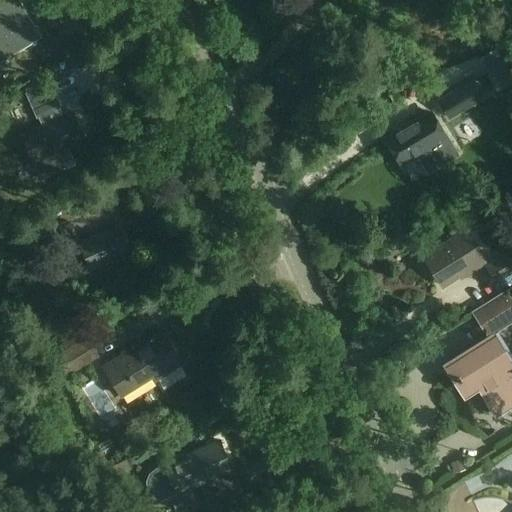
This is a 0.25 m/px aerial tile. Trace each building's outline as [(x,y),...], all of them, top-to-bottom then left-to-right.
[(0,61),(42,37),(19,0),(9,0),(0,5),(0,61)] [(75,164),(68,148),(85,140),(73,112),(58,118),(55,110),(62,107),(50,82),(25,93),(37,118),(38,117),(42,125),(22,134),(42,179),(75,164)] [(448,92),(449,114),(503,111),(502,94),(471,96),(470,90),(448,92)] [(421,162),(435,154),(423,133),(432,128),(431,126),(437,122),(433,115),(426,119),(426,117),(417,123),(415,121),(386,139),(401,163),(416,154),(421,162)] [(71,223),(48,233),(53,244),(76,234),(71,223)] [(92,270),(91,269),(91,268),(111,259),(117,272),(138,263),(120,225),(79,244),(83,251),(69,258),(78,277),(92,270)] [(469,272),(485,262),(465,231),(423,257),(442,286),(468,270),(469,272)] [(511,250),(486,267),(495,281),(511,269),(511,250)] [(474,312),(488,334),(511,319),(511,302),(506,292),(474,312)] [(138,349),(135,346),(134,346),(134,347),(103,366),(121,395),(153,375),(155,380),(183,363),(162,330),(155,334),(153,333),(145,338),(147,343),(138,349)] [(98,355),(87,337),(55,356),(66,375),(98,355)] [(492,337),(449,364),(466,392),(477,385),(496,417),(511,406),(511,367),(511,368),(492,337)] [(220,440),(164,465),(163,463),(155,466),(150,471),(147,480),(148,488),(153,494),(161,498),(162,500),(176,493),(176,492),(200,482),(210,504),(242,490),(220,440)]
